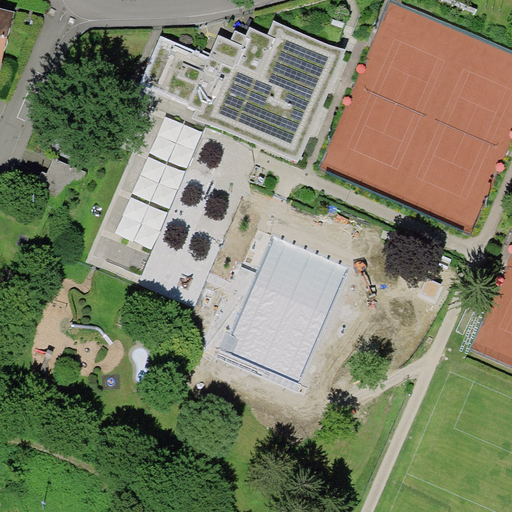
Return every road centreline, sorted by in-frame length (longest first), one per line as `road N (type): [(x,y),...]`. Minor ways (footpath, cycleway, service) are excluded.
road 1 (residential): [(0,169),(70,7)]
road 2 (residential): [(226,0),(119,13),(70,7)]
